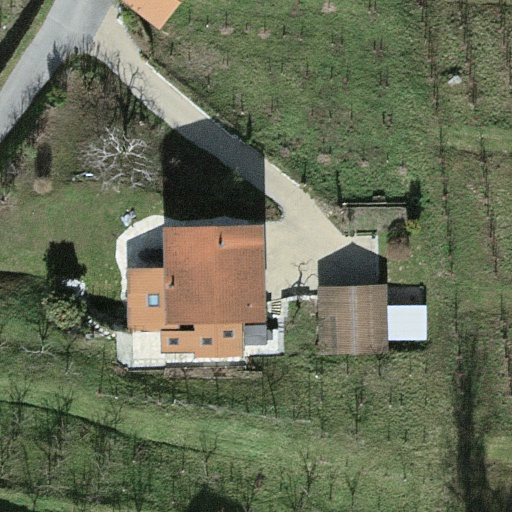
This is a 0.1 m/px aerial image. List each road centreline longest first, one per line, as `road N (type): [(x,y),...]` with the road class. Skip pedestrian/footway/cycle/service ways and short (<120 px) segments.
road 1 (track): [(334,263),(75,1)]
road 2 (unclassified): [(75,0),(0,122)]
